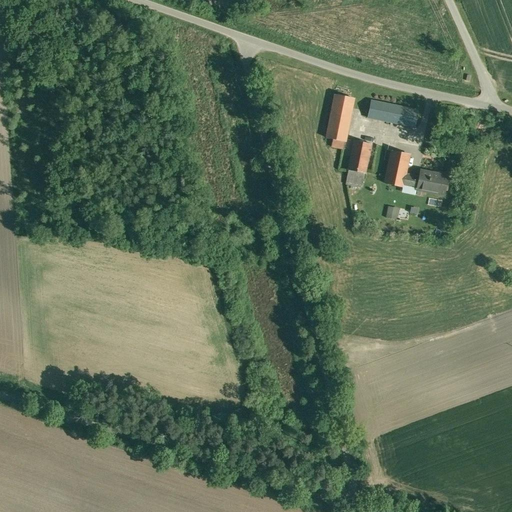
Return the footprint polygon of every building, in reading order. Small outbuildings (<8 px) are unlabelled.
[(353,98),(335,95),(326,138),(332,139),(331,147),(343,149),(353,98)] [(418,111),(370,101),(367,118),(414,127),(418,111)] [(370,144),(354,141),(345,184),(361,187),(370,144)] [(408,155),(386,150),(384,161),(406,165),(408,155)] [(406,165),(384,161),(380,182),(402,186),(402,185),(416,188),(416,189),(443,195),(447,174),(438,172),(438,174),(420,170),(418,177),(404,174),(406,165)] [(386,206),(385,217),(395,218),(396,207),(386,206)]
